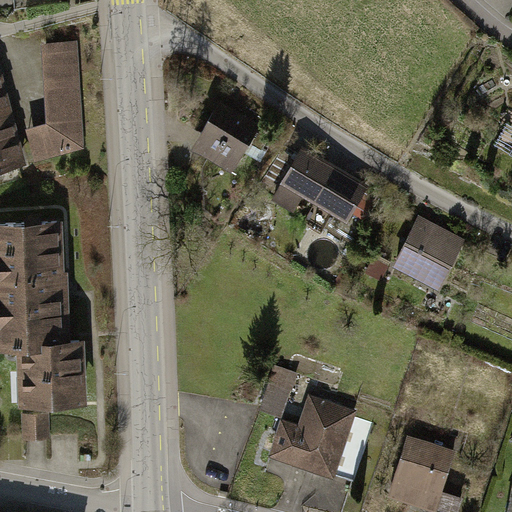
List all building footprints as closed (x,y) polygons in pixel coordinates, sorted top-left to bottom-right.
[(25,127),(35,162),(85,147),(78,40),(40,41),(46,120),(25,127)] [(0,169),(25,163),(0,66),(0,169)] [(231,171),(260,123),(219,98),(191,146),(231,171)] [(346,221),(369,184),(302,143),(279,180),(281,181),(271,197),(293,210),(303,195),(346,221)] [(392,263),(439,287),(466,237),(419,213),(392,263)] [(63,268),(61,218),(0,219),(0,348),(15,347),(39,346),(39,338),(69,337),(67,268),(63,268)] [(382,279),(389,264),(374,256),(366,272),(382,279)] [(17,404),(86,401),(83,336),(69,337),(39,338),(39,346),(15,347),(17,404)] [(333,368),(319,363),(315,375),(330,379),(333,368)] [(292,389),(298,372),(274,364),(259,409),(282,416),(286,401),(291,388),(292,389)] [(268,453),(334,476),(335,473),(354,480),(374,423),(354,416),(356,409),(309,392),(298,423),(280,417),(268,453)] [(49,412),(21,412),(22,437),(38,437),(50,437),(49,412)] [(434,509),(433,511),(457,511),(463,496),(443,489),(456,448),(407,432),(387,494),(434,509)]
